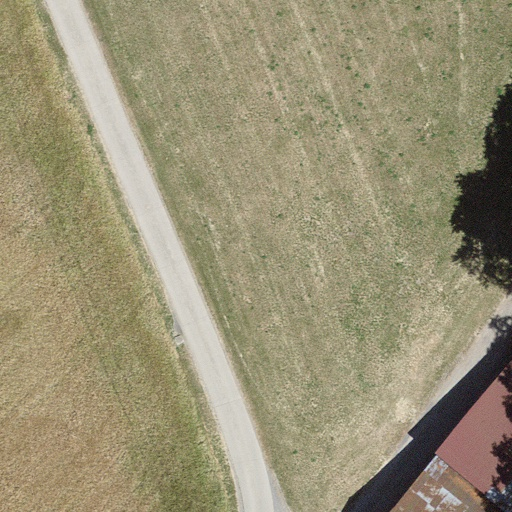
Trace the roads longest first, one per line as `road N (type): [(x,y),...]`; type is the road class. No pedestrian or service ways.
road 1 (track): [(258,511),(239,418),(64,0)]
road 2 (track): [(511,335),(363,511)]
